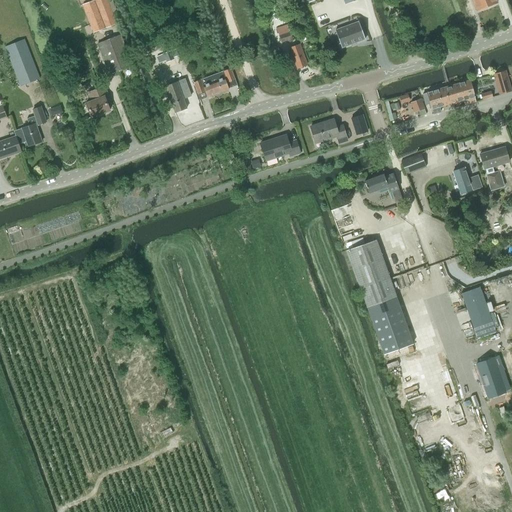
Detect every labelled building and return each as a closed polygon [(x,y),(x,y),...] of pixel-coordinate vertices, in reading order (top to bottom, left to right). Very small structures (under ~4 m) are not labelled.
[(106,0),(96,0),(83,5),(93,33),(116,24),(106,0)] [(472,0),(476,11),(497,3),(496,0),(472,0)] [(351,42),(364,38),(359,22),(335,31),(341,48),(352,44),(351,42)] [(281,42),(292,39),(287,25),(277,28),(281,42)] [(109,75),(132,66),(120,35),(98,44),(109,75)] [(24,40),(5,47),(20,87),(39,79),(24,40)] [(307,65),(300,44),(289,48),(291,55),(290,56),(291,59),(293,59),(297,69),(307,65)] [(170,51),(163,54),(166,62),(174,59),(170,51)] [(227,82),(234,80),(231,69),(223,72),(194,83),(200,99),(227,89),(224,79),(226,79),(227,82)] [(510,91),(505,71),(494,75),(500,94),(510,91)] [(185,79),(177,82),(165,86),(175,112),(187,108),(183,99),(191,96),(185,79)] [(475,102),(470,81),(467,82),(459,84),(463,101),(465,105),(475,102)] [(448,87),(453,104),(463,101),(459,84),(448,87)] [(91,118),(96,116),(109,111),(104,97),(107,96),(104,86),(87,93),(90,102),(85,103),(91,118)] [(438,90),(443,107),(449,105),(451,110),(454,109),(453,104),(448,87),(438,90)] [(443,107),(438,90),(427,93),(427,94),(422,95),(425,105),(430,104),(432,109),(434,114),(440,112),(439,108),(443,107)] [(492,97),(490,92),(481,95),(482,100),(492,97)] [(399,98),(402,105),(410,102),(408,95),(399,98)] [(418,111),(423,109),(420,100),(410,103),(413,112),(418,111)] [(48,108),(51,116),(63,112),(60,104),(48,108)] [(45,122),(40,107),(32,110),(37,125),(45,122)] [(367,131),(362,115),(351,119),(356,135),(367,131)] [(26,120),(29,127),(14,132),(15,137),(0,142),(0,159),(21,152),(18,144),(26,142),(28,147),(42,142),(33,118),(26,120)] [(338,144),(347,141),(342,126),(335,128),(333,120),(310,127),(315,143),(336,137),(338,144)] [(290,157),(299,154),(296,142),(288,145),(285,136),(260,144),(266,161),(289,154),(290,157)] [(230,159),(237,157),(232,145),(225,148),(230,159)] [(510,163),(505,146),(479,154),(484,170),(485,170),(486,174),(485,175),(490,191),(504,187),(499,170),(494,172),(493,168),(510,163)] [(406,175),(426,167),(421,154),(401,162),(406,175)] [(460,194),(481,187),(477,176),(468,179),(464,168),(452,172),(460,194)] [(364,181),(365,183),(363,184),(365,187),(366,187),(369,193),(388,187),(390,192),(392,192),(397,207),(404,205),(393,174),(384,177),(383,175),(364,181)] [(428,188),(430,195),(436,192),(433,186),(428,188)] [(348,250),(347,250),(360,288),(389,278),(376,240),(353,248),(348,250)] [(389,278),(360,288),(367,307),(396,297),(389,278)] [(479,287),(461,293),(476,338),(495,332),(491,321),(479,287)] [(511,390),(497,347),(472,356),(491,405),(511,397),(511,390)] [(465,432),(475,451),(493,441),(483,423),(465,432)]
